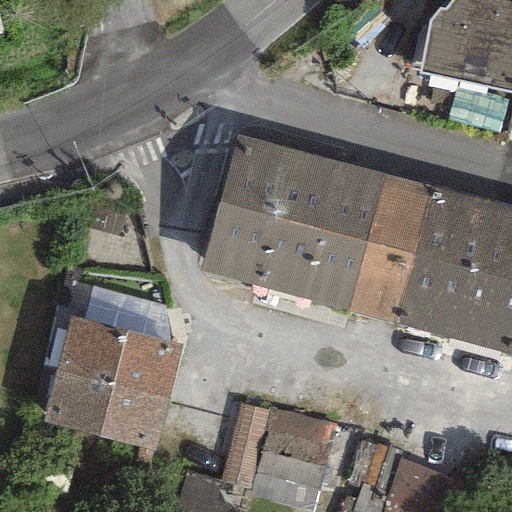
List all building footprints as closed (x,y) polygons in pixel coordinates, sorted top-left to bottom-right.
[(511,0),(447,0),(426,25),(416,79),(511,98),(511,0)] [(511,216),(235,139),(197,272),(511,360),(511,216)] [(78,315),(165,329),(169,301),(82,286),(78,315)] [(181,352),(68,322),(41,425),(153,455),(181,352)] [(312,508),(333,425),(233,400),(212,483),(312,508)] [(380,499),(410,511),(447,511),(462,478),(400,452),(380,499)]
